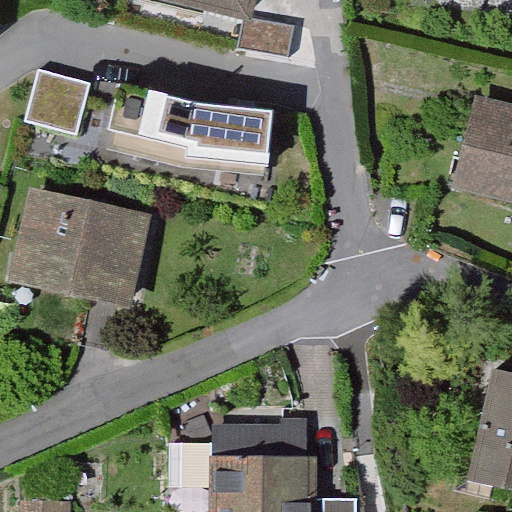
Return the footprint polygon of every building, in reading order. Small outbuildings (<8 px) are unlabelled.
[(252,0),(188,0),(249,15),(252,0)] [(412,0),(480,15),(483,0),(412,0)] [(83,136),(94,82),(38,71),(27,124),(83,136)] [(208,113),(136,93),(124,138),(200,158),(199,172),(278,174),(279,114),(208,113)] [(511,112),(491,106),(461,206),(511,221),(511,112)] [(145,221),(34,196),(17,275),(128,299),(145,221)] [(511,375),(496,372),(472,486),(508,493),(511,477),(511,476),(511,375)] [(300,456),(212,456),(211,511),(314,511),(315,489),(300,489),(300,456)]
